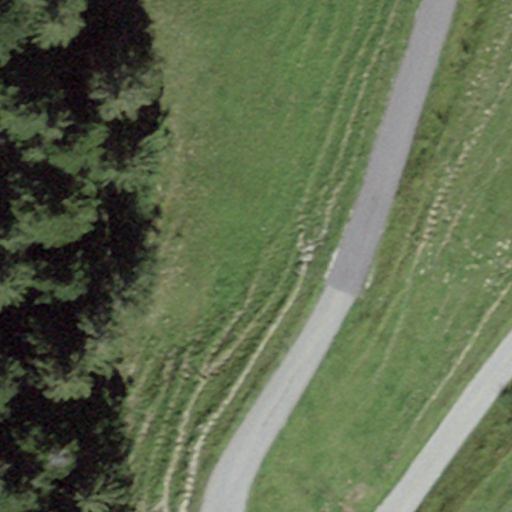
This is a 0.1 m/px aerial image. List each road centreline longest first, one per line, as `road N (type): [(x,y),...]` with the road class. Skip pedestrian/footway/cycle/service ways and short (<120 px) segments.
road 1 (track): [(217,511),(234,464),(340,293),(442,0)]
road 2 (track): [(511,353),(397,511)]
